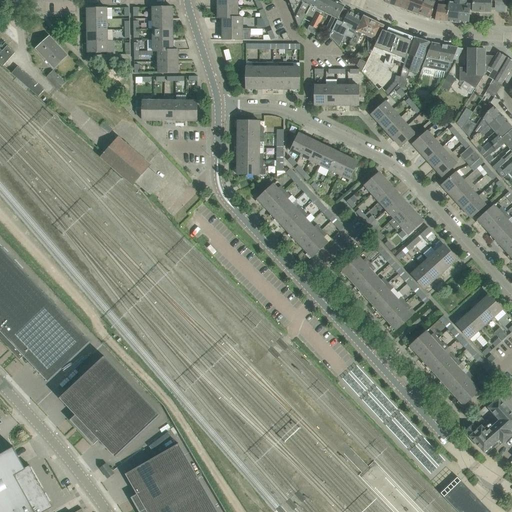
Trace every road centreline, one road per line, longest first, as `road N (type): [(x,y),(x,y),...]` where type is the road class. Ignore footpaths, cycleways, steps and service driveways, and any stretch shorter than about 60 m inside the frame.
road 1 (tertiary): [(511,490),(448,442),(234,209),(217,182),(217,148)]
road 2 (residential): [(511,288),(409,173),(305,118)]
road 3 (tertiary): [(106,511),(0,383)]
road 4 (residential): [(354,0),(431,29),(511,37)]
road 5 (residential): [(305,118),(309,50),(279,0)]
